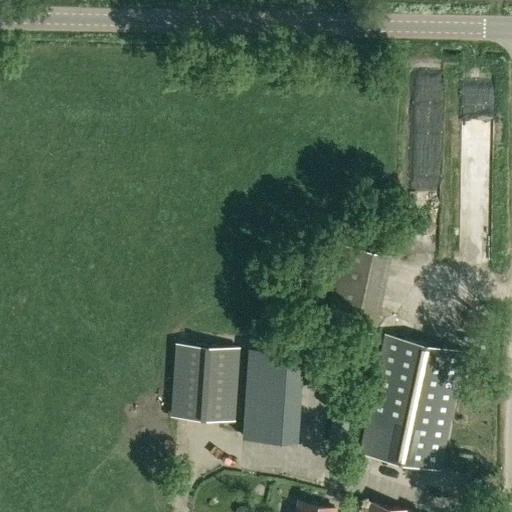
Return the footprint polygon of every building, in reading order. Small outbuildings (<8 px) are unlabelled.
[(360,452),(440,469),(465,350),(385,334),(360,452)] [(179,341),(174,413),(233,417),(238,344),(179,341)] [(305,350),(248,345),(242,437),(298,442),(305,350)] [(333,416),(328,440),(346,444),(350,419),(333,416)] [(299,499),(296,511),(333,511),(335,507),(299,499)] [(409,511),(410,509),(370,500),(367,511),(409,511)]
